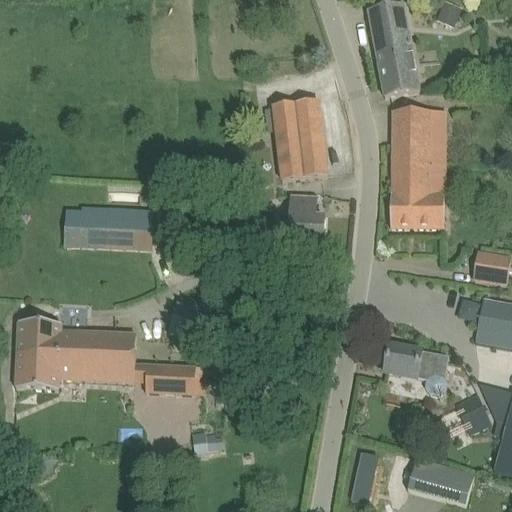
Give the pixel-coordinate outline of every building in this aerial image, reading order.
[(445,4),(440,17),(458,24),(463,12),(445,4)] [(369,15),(385,101),(421,94),(405,8),(369,15)] [(276,131),(282,185),(328,180),(319,105),(273,110),(274,110),(260,112),(262,133),(276,131)] [(447,198),(448,116),(394,115),(394,146),(394,181),(393,198),(392,198),(392,232),(445,233),(445,198),(447,198)] [(316,221),(317,202),(293,200),(290,250),(324,251),(326,221),(316,221)] [(153,255),(155,215),(84,212),(84,216),(67,215),(65,251),(153,255)] [(477,284),(511,289),(511,258),(483,253),(477,284)] [(203,347),(211,311),(180,301),(169,336),(203,347)] [(511,308),(484,303),(476,345),(511,352),(511,308)] [(19,357),(137,363),(138,338),(62,335),(63,328),(20,326),(19,357)] [(450,359),(425,355),(391,348),(386,376),(427,384),(426,391),(431,399),(439,401),(446,396),(448,387),(445,383),(450,359)] [(136,387),(137,368),(137,363),(19,357),(17,392),(60,395),(60,383),(136,387)] [(147,369),(146,388),(146,397),(196,400),(197,371),(147,369)] [(278,378),(265,377),(264,391),(277,392),(278,379),(278,378)] [(457,408),(471,439),(492,428),(477,398),(457,408)] [(511,409),(504,442),(495,476),(511,480),(511,409)] [(208,456),(207,454),(206,442),(205,439),(192,440),(195,458),(208,456)] [(369,509),(380,461),(363,457),(352,505),(369,509)] [(475,477),(436,467),(417,462),(408,494),(466,509),(475,477)]
